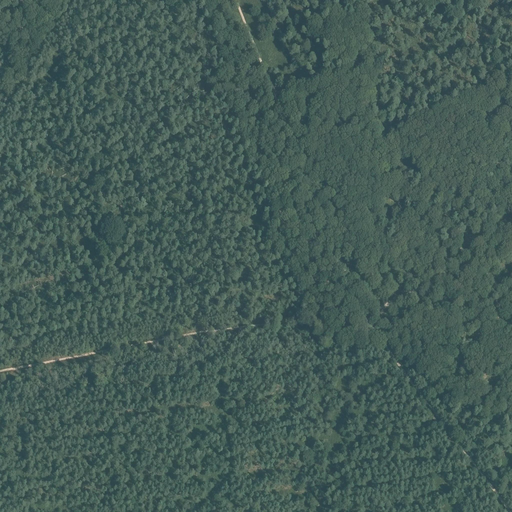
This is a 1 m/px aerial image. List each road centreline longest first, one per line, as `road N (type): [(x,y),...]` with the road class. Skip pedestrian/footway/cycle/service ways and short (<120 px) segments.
road 1 (track): [(362,318),(0,372)]
road 2 (track): [(231,0),(362,318)]
road 3 (track): [(502,511),(362,318)]
road 4 (track): [(362,318),(511,242)]
